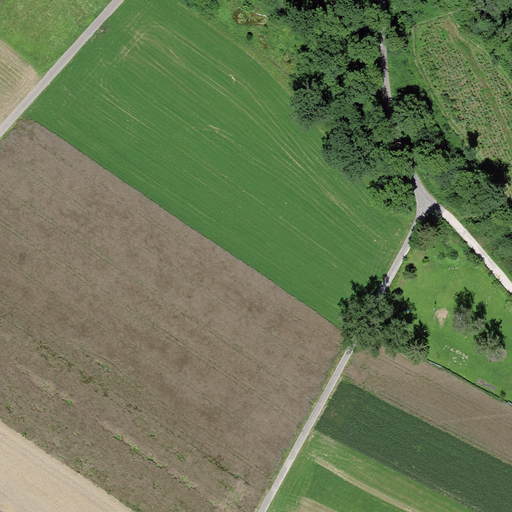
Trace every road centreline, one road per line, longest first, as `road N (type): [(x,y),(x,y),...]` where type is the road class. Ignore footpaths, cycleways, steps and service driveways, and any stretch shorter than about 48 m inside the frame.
road 1 (track): [(262,511),(429,199)]
road 2 (track): [(381,0),(392,113),(429,199)]
road 3 (track): [(0,132),(120,0)]
road 4 (track): [(429,199),(511,287)]
